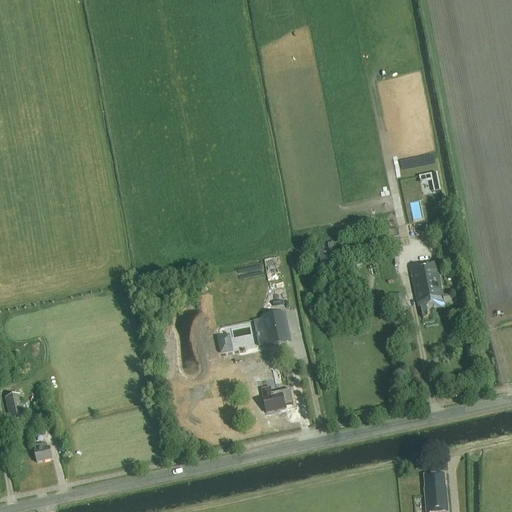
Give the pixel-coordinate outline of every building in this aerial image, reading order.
[(397,229),(339,242),(343,260),(401,247),(397,229)] [(440,251),(443,267),(458,265),(455,248),(440,251)] [(444,304),(451,303),(450,295),(442,296),(436,264),(411,268),(418,308),(421,307),(423,319),(433,317),(432,312),(445,309),(444,304)] [(264,273),(262,265),(239,271),(241,280),(264,273)] [(280,314),(261,318),(267,348),(286,344),(280,314)] [(263,399),(264,404),(266,414),(285,410),(284,406),(292,404),(289,391),(271,395),(270,389),(261,390),(263,399)] [(20,395),(5,398),(10,424),(26,421),(20,395)] [(37,464),(52,460),(49,448),(47,448),(46,444),(34,446),(35,451),(34,451),(37,464)] [(443,474),(424,476),(425,489),(424,490),(426,511),(447,511),(445,487),(444,487),(443,474)]
